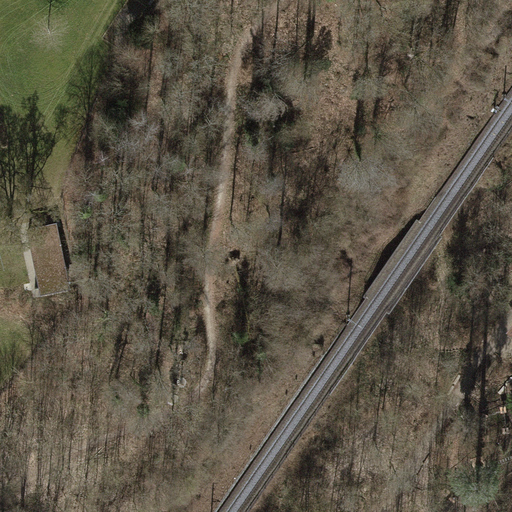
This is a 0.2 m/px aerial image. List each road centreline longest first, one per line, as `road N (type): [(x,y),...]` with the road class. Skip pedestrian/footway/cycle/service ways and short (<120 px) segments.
road 1 (track): [(283,0),(251,32),(233,77),(209,292),(211,380),(184,410),(33,470),(0,495)]
road 2 (track): [(511,321),(384,511)]
